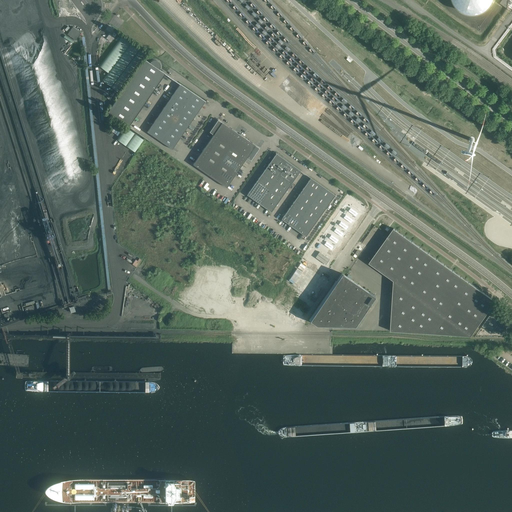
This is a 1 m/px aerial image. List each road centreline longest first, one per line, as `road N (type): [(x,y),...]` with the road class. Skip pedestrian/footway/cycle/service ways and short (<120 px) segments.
road 1 (tertiary): [(382,198),(229,89),(130,0)]
road 2 (secondary): [(511,119),(351,0)]
road 3 (tertiary): [(511,295),(382,198)]
